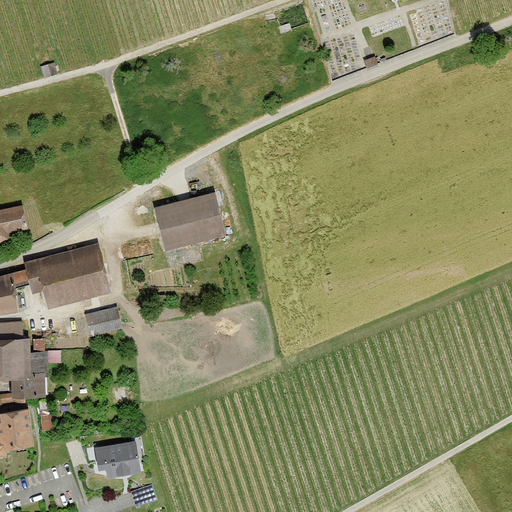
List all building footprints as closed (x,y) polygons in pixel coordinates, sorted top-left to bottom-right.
[(60,74),(56,62),(42,66),(46,79),(60,74)] [(231,232),(221,190),(158,205),(168,247),(231,232)] [(34,230),(30,205),(0,210),(0,245),(20,242),(18,233),(34,230)] [(111,291),(99,242),(24,261),(32,291),(43,288),(48,307),(111,291)] [(12,270),(0,273),(0,312),(18,310),(12,270)] [(92,336),(125,329),(120,305),(87,312),(92,336)] [(30,375),(45,375),(49,375),(48,350),(30,350),(30,336),(0,336),(0,375),(11,376),(30,375)] [(46,395),(45,375),(30,375),(11,376),(12,395),(46,395)] [(51,396),(38,398),(44,428),(57,426),(51,396)] [(0,455),(7,456),(7,447),(34,443),(29,407),(0,411),(0,455)] [(142,471),(136,439),(95,446),(99,467),(106,466),(108,476),(142,471)] [(137,507),(160,500),(155,484),(132,491),(137,507)]
